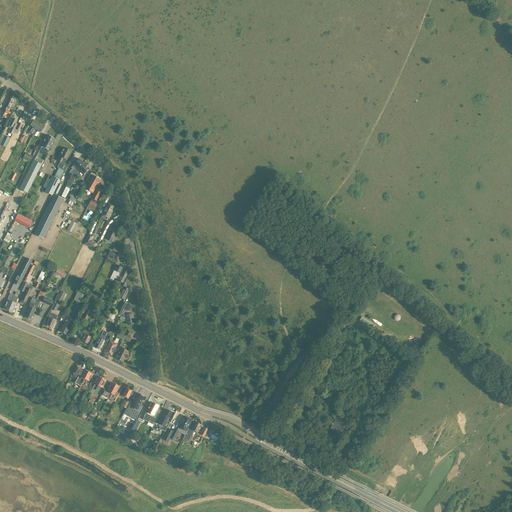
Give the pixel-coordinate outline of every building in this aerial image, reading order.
[(10,112),(16,99),(10,96),(4,109),(10,112)] [(24,111),(21,117),(28,121),(31,115),(24,111)] [(17,120),(13,118),(8,127),(11,129),(9,133),(12,134),(17,125),(15,124),(17,120)] [(35,129),(39,123),(34,120),(30,125),(35,128),(35,129)] [(35,129),(35,128),(33,131),(31,133),(34,136),(38,131),(40,132),(44,127),(39,123),(35,129)] [(0,138),(0,144),(6,147),(10,138),(2,134),(0,138)] [(53,140),(54,138),(52,137),(53,136),(50,135),(49,136),(47,135),(43,143),(41,149),(47,152),(49,149),(53,140)] [(70,151),(70,150),(70,149),(67,148),(66,149),(64,147),(61,154),(60,154),(57,160),(64,163),(70,151)] [(29,162),(31,156),(25,153),(22,159),(29,162)] [(27,193),(32,183),(43,160),(36,157),(25,179),(20,189),(27,193)] [(77,168),(83,162),(79,158),(73,164),(74,165),(77,168)] [(77,174),(80,171),(83,173),(89,168),(83,162),(77,168),(72,173),(74,174),(76,173),(77,174)] [(58,183),(60,180),(49,174),(42,187),(46,189),(45,192),(52,195),(54,192),(58,183)] [(100,179),(92,174),(86,186),(94,191),(100,179)] [(58,194),(62,185),(58,183),(54,192),(58,194)] [(70,189),(62,185),(58,194),(65,198),(70,189)] [(102,190),(98,188),(92,198),(96,200),(102,190)] [(63,199),(54,194),(34,234),(44,239),(63,199)] [(102,214),(109,218),(114,207),(107,204),(102,214)] [(33,222),(18,214),(14,221),(29,229),(33,222)] [(69,224),(66,229),(71,231),(75,222),(68,220),(66,223),(69,224)] [(114,229),(110,227),(105,238),(114,242),(118,233),(113,232),(114,229)] [(7,232),(3,240),(8,243),(12,235),(7,232)] [(94,236),(89,233),(83,244),(94,250),(97,244),(93,242),(94,241),(92,240),(94,236)] [(107,256),(117,261),(118,261),(118,259),(119,259),(123,251),(119,249),(119,250),(114,247),(112,250),(117,252),(116,254),(115,254),(115,253),(110,251),(107,256)] [(107,256),(106,260),(115,264),(117,261),(107,256)] [(17,290),(19,286),(32,261),(26,258),(12,287),(17,290)] [(123,268),(116,265),(109,279),(113,280),(114,277),(118,279),(118,280),(122,282),(128,271),(124,269),(123,270),(123,269),(122,269),(123,268)] [(34,267),(32,266),(26,278),(28,279),(34,267)] [(67,274),(57,269),(55,273),(64,278),(67,274)] [(127,286),(124,284),(121,290),(122,290),(119,296),(124,299),(129,289),(126,287),(127,286)] [(28,285),(27,287),(20,303),(24,305),(31,289),(33,287),(28,285)] [(56,300),(60,301),(61,302),(65,293),(61,291),(56,300)] [(11,301),(13,296),(14,295),(10,293),(3,308),(8,310),(12,301),(11,301)] [(74,301),(80,304),(84,296),(78,293),(74,301)] [(12,301),(8,310),(13,312),(17,303),(15,303),(17,298),(13,296),(11,301),(12,301)] [(32,307),(36,299),(32,297),(24,317),(27,318),(32,307)] [(53,302),(44,298),(42,303),(51,307),(53,302)] [(32,307),(27,318),(32,320),(40,301),(36,299),(32,307)] [(91,311),(86,309),(81,318),(87,321),(91,311)] [(129,314),(129,311),(123,312),(123,315),(125,315),(127,322),(128,322),(129,325),(135,323),(134,318),(133,319),(132,313),(129,314)] [(48,317),(50,318),(46,325),(52,328),(56,320),(55,320),(57,316),(54,314),(51,312),(48,317)] [(363,320),(362,323),(371,327),(373,321),(361,317),(360,319),(363,320)] [(66,319),(60,332),(66,334),(72,322),(66,319)] [(128,329),(125,335),(125,336),(131,339),(134,333),(128,329)] [(103,330),(99,338),(94,347),(99,349),(104,340),(107,342),(111,334),(103,330)] [(123,340),(125,336),(125,335),(115,330),(114,332),(117,334),(116,337),(123,340)] [(88,332),(85,331),(82,332),(81,334),(82,336),(83,337),(81,341),(87,344),(92,335),(89,334),(88,332)] [(110,339),(109,340),(104,352),(111,355),(117,344),(113,342),(114,341),(110,339)] [(127,352),(119,349),(115,359),(123,362),(125,358),(127,359),(128,355),(126,354),(127,352)] [(80,387),(82,383),(88,371),(86,370),(85,371),(78,367),(74,373),(78,376),(79,376),(75,383),(80,386),(79,387),(80,387)] [(89,381),(90,378),(92,374),(90,373),(90,372),(88,371),(82,383),(84,385),(87,380),(89,381)] [(88,396),(91,398),(102,378),(100,377),(99,377),(97,376),(93,383),(95,384),(94,386),(93,385),(92,388),(92,389),(88,396)] [(104,379),(102,378),(91,398),(93,399),(96,395),(96,394),(97,391),(100,386),(102,387),(106,381),(104,380),(104,379)] [(103,396),(108,398),(115,384),(111,382),(107,391),(104,389),(101,395),(103,396)] [(115,384),(108,398),(115,402),(119,394),(116,392),(119,386),(115,384)] [(132,391),(129,390),(130,389),(127,388),(126,388),(122,396),(128,398),(132,391)] [(140,404),(144,396),(137,393),(134,401),(130,409),(136,411),(139,404),(140,404)] [(148,422),(149,420),(155,423),(161,411),(158,409),(159,406),(151,402),(146,411),(146,412),(144,417),(143,419),(148,422)] [(163,415),(162,418),(161,417),(156,427),(159,428),(158,429),(159,429),(160,429),(165,432),(170,422),(167,421),(171,413),(165,410),(163,415)] [(170,438),(174,440),(179,431),(180,432),(182,429),(186,431),(191,420),(184,416),(183,419),(182,419),(180,423),(181,423),(177,430),(174,429),(170,438)] [(337,418),(331,429),(341,434),(347,424),(337,418)] [(201,425),(194,422),(191,429),(189,428),(187,431),(183,439),(189,442),(192,435),(191,434),(193,430),(198,433),(201,425)] [(163,439),(168,442),(173,431),(168,429),(163,439)]
